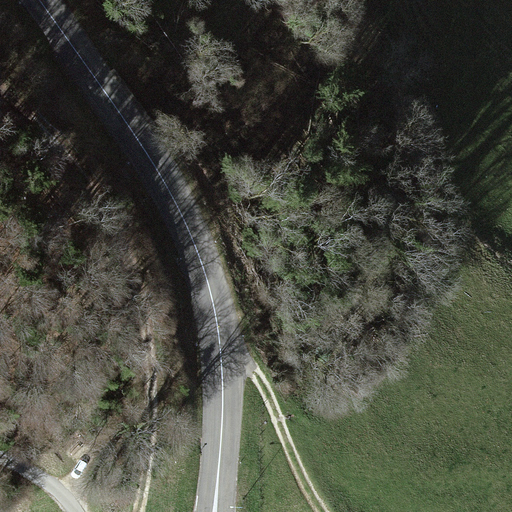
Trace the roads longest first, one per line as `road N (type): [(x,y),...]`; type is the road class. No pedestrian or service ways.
road 1 (primary): [(39,0),(149,158),(200,260),(221,370),(214,511)]
road 2 (track): [(0,89),(63,149),(125,240),(136,272),(151,372),(137,511)]
road 3 (track): [(214,311),(259,379),(322,511)]
